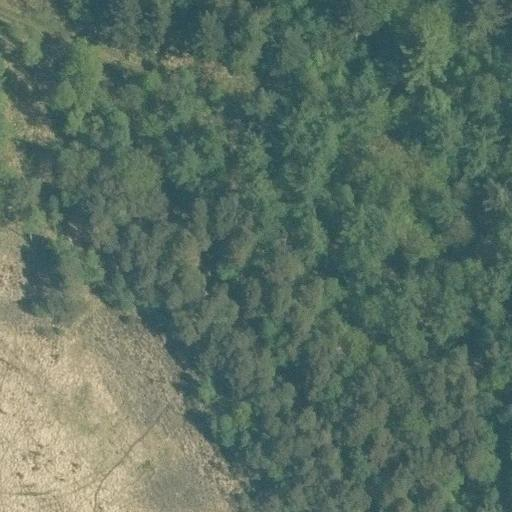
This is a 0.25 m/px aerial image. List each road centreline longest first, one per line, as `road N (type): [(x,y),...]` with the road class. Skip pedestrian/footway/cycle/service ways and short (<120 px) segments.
road 1 (track): [(345,511),(298,415),(140,205),(53,36)]
road 2 (track): [(53,36),(144,76),(220,94),(314,105),(450,105),(511,95)]
